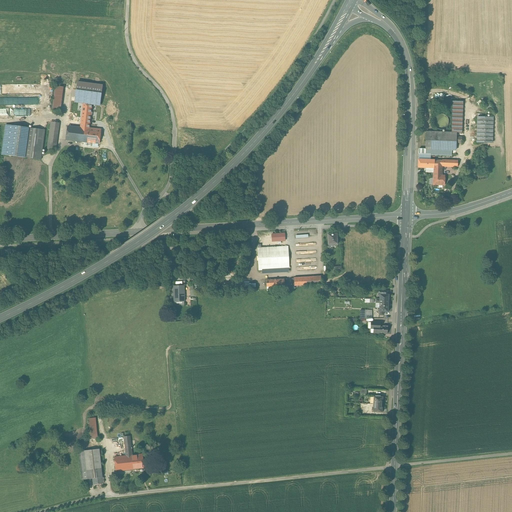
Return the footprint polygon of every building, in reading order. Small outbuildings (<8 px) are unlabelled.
[(102,85),(78,82),(75,102),(92,104),(100,105),(102,85)] [(62,87),(56,86),(52,110),(59,111),(62,87)] [(463,101),(453,101),(452,132),(462,133),(463,101)] [(92,104),(83,103),(81,127),(89,128),(92,104)] [(448,125),(448,122),(448,119),(446,116),(444,115),(441,114),(438,115),(435,116),(434,119),(433,122),(434,125),(435,127),(438,129),(441,129),(444,129),(446,127),(448,125)] [(493,118),(478,117),(477,142),(492,143),(493,118)] [(59,123),(51,122),(49,137),(57,138),(59,123)] [(28,128),(7,125),(3,154),(25,157),(28,128)] [(81,127),(68,126),(66,140),(87,143),(89,128),(81,127)] [(89,128),(87,143),(99,144),(101,130),(100,130),(100,127),(100,126),(97,126),(96,129),(89,128)] [(45,130),(28,128),(25,157),(41,159),(45,130)] [(456,133),(426,132),(426,149),(451,150),(456,150),(456,143),(456,137),(456,133)] [(57,138),(49,137),(47,148),(56,149),(57,138)] [(424,160),(418,160),(418,168),(426,168),(434,168),(434,165),(434,160),(424,160)] [(442,166),(434,165),(434,168),(434,172),(433,184),(444,185),(444,176),(441,176),(442,166)] [(337,234),(328,234),(328,244),(329,244),(329,247),(333,247),(333,245),(337,245),(337,234)] [(288,247),(275,247),(275,246),(270,247),(270,248),(258,248),(259,270),(289,268),(288,247)] [(321,277),(294,279),(294,285),(321,284),(321,277)] [(184,286),(179,286),(178,286),(173,286),(174,301),(185,301),(184,286)] [(388,291),(378,291),(378,296),(380,296),(380,299),(379,300),(389,300),(389,295),(387,295),(388,291)] [(388,306),(376,306),(375,308),(379,308),(379,311),(379,315),(383,315),(383,312),(388,312),(388,306)] [(380,326),(374,326),(374,329),(374,333),(387,334),(387,326),(380,326)] [(380,396),(375,396),(375,397),(374,397),(373,404),(382,405),(383,397),(380,397),(380,396)] [(382,405),(373,404),(373,412),(382,412),(382,405)] [(95,418),(89,418),(91,439),(97,438),(95,418)] [(126,456),(132,455),(131,448),(131,441),(129,423),(105,426),(107,439),(124,437),(126,456)] [(99,449),(79,451),(82,480),(93,478),(102,477),(99,449)] [(143,454),(132,455),(134,469),(144,468),(143,454)] [(126,456),(114,457),(116,471),(134,469),(132,455),(126,456)]
